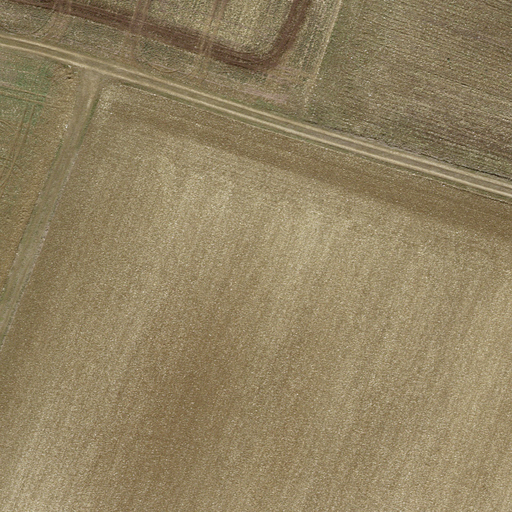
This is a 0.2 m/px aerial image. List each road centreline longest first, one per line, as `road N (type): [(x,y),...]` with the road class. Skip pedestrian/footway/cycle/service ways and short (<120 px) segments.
road 1 (track): [(0,45),(111,67),(511,188)]
road 2 (track): [(0,344),(111,67)]
